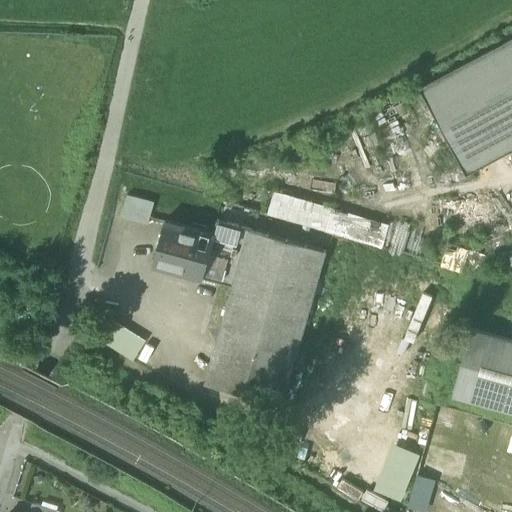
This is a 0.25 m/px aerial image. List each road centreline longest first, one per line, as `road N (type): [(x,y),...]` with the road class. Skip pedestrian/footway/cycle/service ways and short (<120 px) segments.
road 1 (residential): [(50,357),(141,0)]
road 2 (residential): [(10,443),(141,511)]
